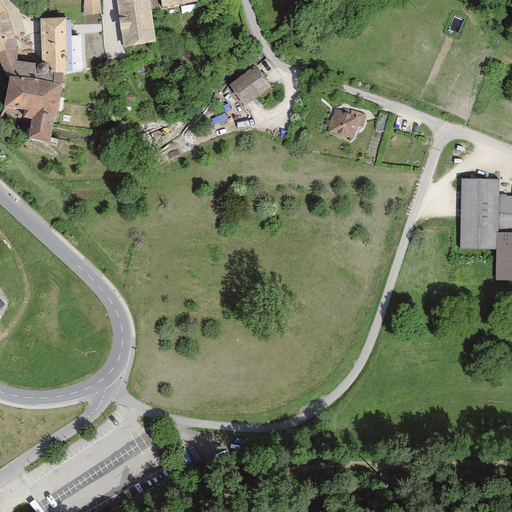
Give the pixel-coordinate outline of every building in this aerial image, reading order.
[(84,0),(85,14),(100,14),(99,0),(84,0)] [(117,0),(121,21),(151,16),(149,0),(117,0)] [(17,48),(12,25),(7,13),(5,14),(0,14),(0,53),(5,52),(17,48)] [(155,43),(151,16),(121,21),(124,47),(155,43)] [(48,67),(49,68),(51,73),(56,73),(68,73),(68,72),(83,70),(81,37),(71,37),(71,21),(66,21),(65,19),(53,19),(42,20),(42,23),(42,25),(42,32),(43,64),(44,64),(45,64),(46,65),(47,65),(47,66),(48,66),(48,67)] [(15,78),(18,62),(17,48),(5,52),(0,53),(0,63),(9,83),(10,77),(15,78)] [(51,138),(52,128),(54,115),(57,116),(62,86),(63,75),(56,73),(51,73),(49,68),(48,67),(48,66),(47,66),(47,65),(46,65),(45,64),(44,64),(43,64),(42,64),(41,64),(40,65),(39,65),(37,65),(18,62),(15,78),(10,77),(9,83),(5,108),(18,118),(24,119),(32,120),(29,139),(50,142),(51,138)] [(256,68),(233,85),(247,104),(270,86),(256,68)] [(134,94),(121,96),(122,104),(135,103),(134,94)] [(338,109),(330,134),(350,140),(354,129),(361,131),(365,117),(338,109)] [(463,181),(460,249),(498,251),(497,280),(511,281),(511,197),(504,197),(505,183),(463,181)]
